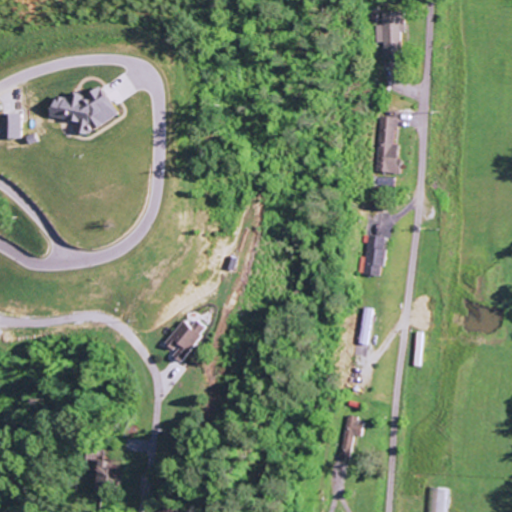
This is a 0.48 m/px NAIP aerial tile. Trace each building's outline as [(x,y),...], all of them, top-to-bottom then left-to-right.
[(373,25),(374,42),(381,42),(382,60),(403,60),(402,33),(408,33),(407,11),(380,12),(380,24),(373,25)] [(133,109),(128,107),(131,94),(115,89),(112,98),(89,91),(86,102),(75,99),(70,117),(93,124),(90,132),(106,137),(108,128),(126,133),(133,109)] [(42,115),(22,115),(23,140),(42,140),(42,115)] [(377,172),(406,174),(407,160),(403,160),(403,146),(399,145),(400,117),(379,116),(377,172)] [(398,189),(398,178),(378,178),(377,189),(398,189)] [(392,238),(368,235),(362,273),(381,276),(383,267),(387,267),(392,238)] [(170,343),(181,352),(178,354),(186,362),(216,329),(206,320),(199,328),(191,320),(170,343)] [(355,435),(367,437),(369,425),(359,423),(360,416),(348,414),(341,458),(351,459),(355,435)] [(446,511),(448,488),(428,487),(427,511),(446,511)]
